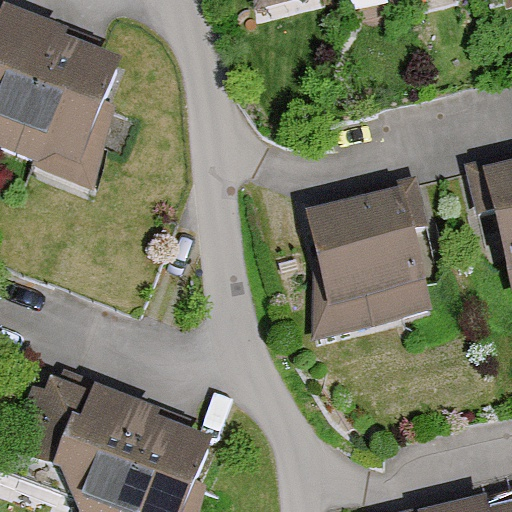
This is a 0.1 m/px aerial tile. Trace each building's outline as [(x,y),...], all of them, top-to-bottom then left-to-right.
[(0,164),(78,190),(115,80),(0,41),(0,164)] [(511,176),(490,181),(511,274),(511,176)] [(400,204),(312,225),(332,311),(421,290),(400,204)] [(166,263),(80,229),(58,285),(144,319),(166,263)] [(186,511),(208,447),(49,393),(26,461),(80,479),(68,511),(186,511)]
